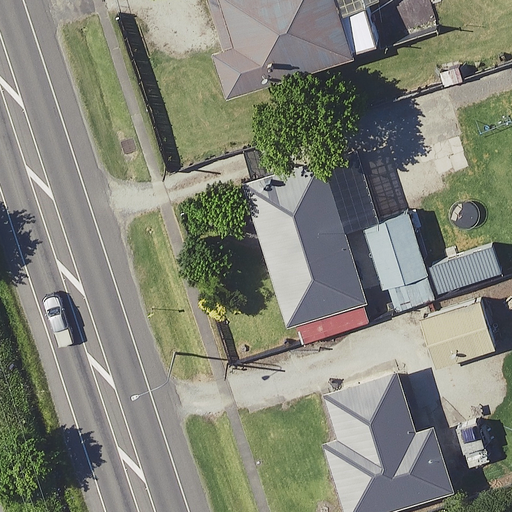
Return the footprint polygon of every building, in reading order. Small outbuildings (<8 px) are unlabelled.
[(222,87),(239,81),(244,96),(388,52),(372,0),(223,0),(237,45),(232,47),(211,53),(222,87)] [(377,296),(334,161),(256,186),(306,344),(374,322),(367,299),(377,296)] [(390,288),(398,286),(404,307),(441,297),(433,271),(418,216),(373,228),(390,288)] [(502,346),(488,299),(428,316),(442,364),(502,346)] [(419,412),(403,364),(332,387),(347,435),(334,440),(356,511),(390,511),(472,486),(446,404),(419,412)]
